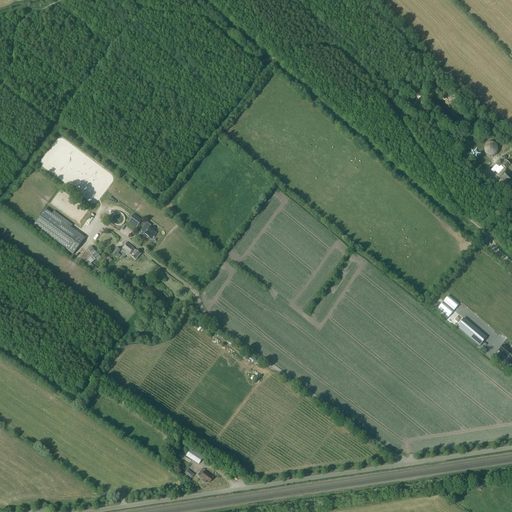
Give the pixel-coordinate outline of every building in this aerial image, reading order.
[(488,156),(491,156),(493,156),(495,155),(497,154),(498,152),(499,149),(499,147),(498,145),(496,143),(494,142),(492,141),(490,141),(488,142),(486,144),(484,146),(484,148),(484,150),(485,152),(486,154),(488,156)] [(506,160),(502,165),(506,169),(510,164),(506,160)] [(511,174),(506,169),(499,178),(509,186),(511,182),(511,174)] [(46,210),(35,226),(74,255),(86,238),(70,228),(72,225),(54,211),(52,214),(46,210)] [(129,219),(137,225),(142,220),(134,213),(129,219)] [(149,228),(151,225),(147,222),(140,231),(141,231),(142,229),(146,232),(144,234),(152,239),(156,233),(149,228)] [(134,248),(127,242),(123,248),(129,254),(131,256),(131,257),(135,261),(140,254),(136,251),(135,251),(133,249),(134,248)] [(117,248),(112,254),(115,257),(118,253),(121,250),(117,248)] [(97,252),(96,252),(93,255),(95,258),(98,261),(102,259),(99,255),(100,255),(97,252)] [(463,319),(457,326),(480,345),(486,338),(463,319)] [(504,345),(499,351),(501,353),(504,356),(506,357),(508,358),(506,360),(511,365),(511,352),(511,351),(504,345)] [(169,452),(174,455),(178,451),(174,449),(172,447),(169,452)] [(203,458),(191,449),(186,456),(199,464),(203,458)] [(207,480),(210,482),(213,478),(211,477),(211,476),(205,471),(204,471),(205,470),(204,469),(203,470),(202,469),(198,475),(203,478),(201,481),(204,483),(205,483),(207,480)]
